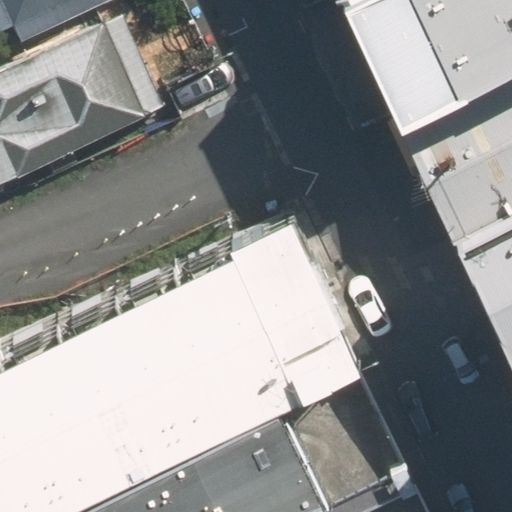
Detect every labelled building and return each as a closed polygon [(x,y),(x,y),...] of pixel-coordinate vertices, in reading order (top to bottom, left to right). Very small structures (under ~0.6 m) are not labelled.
[(0,0),(0,42),(108,0),(0,0)] [(511,67),(511,0),(348,0),(406,118),(511,67)] [(133,17),(0,71),(0,176),(170,108),(133,17)] [(511,67),(406,118),(461,232),(511,207),(511,67)] [(0,337),(0,476),(16,511),(27,506),(279,392),(362,354),(294,205),(0,337)] [(511,337),(511,207),(461,232),(511,337)] [(334,511),(279,392),(27,506),(30,511),(334,511)]
